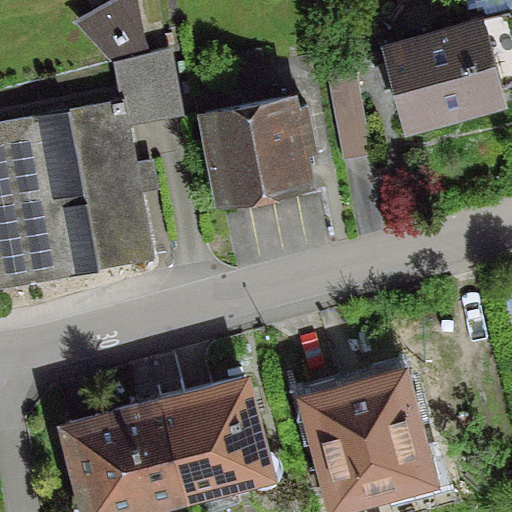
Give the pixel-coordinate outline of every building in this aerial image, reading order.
[(381,44),(402,122),(498,96),(488,58),(511,51),(511,44),(503,12),(511,9),(511,0),(459,0),(465,22),(381,44)] [(353,76),(325,81),(339,156),(366,151),(353,76)] [(302,177),(286,96),(202,112),(218,193),(302,177)] [(0,279),(146,252),(118,100),(0,121),(0,279)] [(338,388),(306,396),(332,496),(422,472),(395,372),(368,380),(367,376),(337,384),(338,388)] [(264,468),(240,376),(157,397),(182,489),(264,468)] [(157,397),(61,422),(84,511),(93,511),(97,511),(156,511),(153,497),(182,489),(157,397)]
